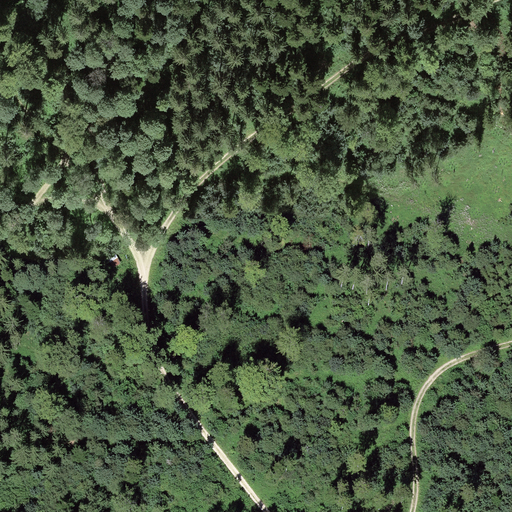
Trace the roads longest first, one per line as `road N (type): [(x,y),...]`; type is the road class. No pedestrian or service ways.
road 1 (track): [(144,264),(180,201),(251,136),(369,49),(488,0)]
road 2 (track): [(105,208),(144,264),(146,330),(166,381),(267,511)]
road 3 (track): [(511,342),(446,367),(423,388),(412,423),(418,478),(409,511)]
road 4 (track): [(88,125),(113,32),(135,0)]
